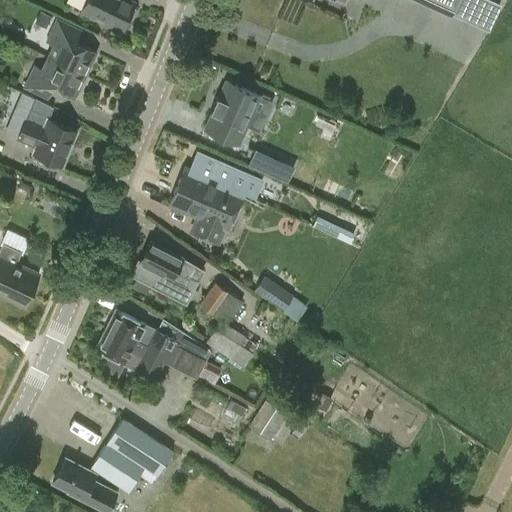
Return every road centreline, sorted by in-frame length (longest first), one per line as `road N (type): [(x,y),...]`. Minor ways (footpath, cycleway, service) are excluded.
road 1 (tertiary): [(0,447),(111,217),(199,0)]
road 2 (track): [(49,354),(286,511)]
